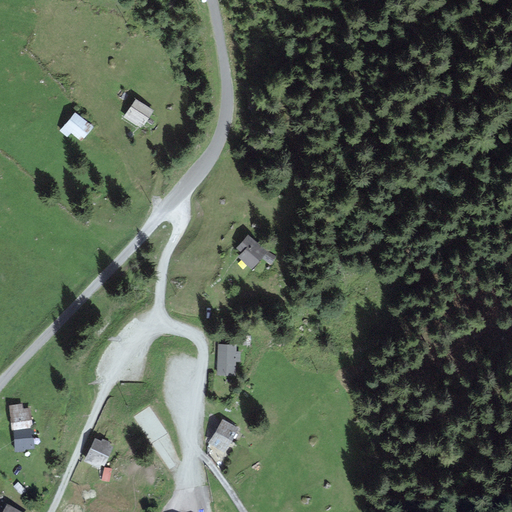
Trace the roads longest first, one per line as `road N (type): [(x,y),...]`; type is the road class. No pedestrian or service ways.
road 1 (unclassified): [(0,384),(212,152),(227,97),(212,0)]
road 2 (track): [(172,200),(180,222),(164,259),(159,309),(109,377),(51,511)]
road 3 (track): [(159,309),(174,328),(201,339),(193,452),(240,511)]
